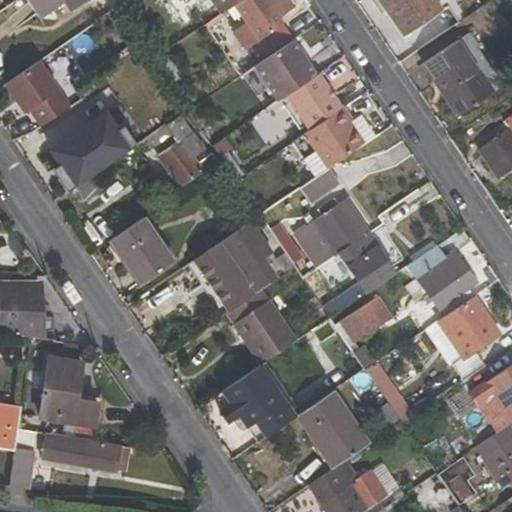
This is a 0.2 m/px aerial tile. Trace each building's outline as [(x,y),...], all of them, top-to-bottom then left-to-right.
[(26,0),(39,18),(63,0),(64,0),(72,12),(89,0),(26,0)] [(110,0),(108,0),(89,14),(95,23),(109,13),(116,8),(110,0)] [(128,0),(110,0),(116,8),(128,0)] [(240,0),(209,0),(219,14),(233,6),(240,0)] [(289,0),(240,0),(233,6),(256,41),(280,25),(276,20),(294,8),(289,0)] [(443,11),(435,0),(377,0),(403,37),(443,11)] [(139,41),(116,8),(109,13),(131,46),(139,41)] [(171,49),(156,28),(139,41),(153,61),(171,49)] [(503,86),(467,34),(422,64),(433,81),(459,117),(503,86)] [(252,67),(277,101),(287,95),(314,76),(290,42),(252,67)] [(71,107),(39,61),(5,84),(26,113),(31,110),(42,126),(71,107)] [(418,67),(429,84),(433,81),(422,64),(418,67)] [(365,76),(362,72),(357,76),(360,80),(365,76)] [(341,109),(317,74),(314,76),(287,95),(310,130),(341,109)] [(110,89),(79,107),(88,122),(119,103),(110,89)] [(351,122),(342,108),(341,109),(310,130),(290,143),(314,179),(362,145),(348,123),(351,122)] [(67,174),(76,188),(95,175),(131,150),(117,131),(105,113),(51,150),(67,174)] [(169,124),(165,127),(171,136),(175,142),(157,155),(179,187),(216,161),(211,154),(196,164),(193,158),(203,150),(180,117),(179,117),(169,124)] [(117,131),(131,150),(137,146),(123,127),(117,131)] [(146,140),(153,149),(171,136),(165,127),(146,140)] [(511,132),(510,129),(479,151),(498,178),(511,168),(511,132)] [(258,192),(268,207),(286,197),(270,173),(265,176),(258,192)] [(76,188),(67,174),(58,179),(68,193),(76,188)] [(104,189),(95,175),(76,188),(85,202),(104,189)] [(220,195),(207,204),(220,223),(233,213),(220,195)] [(326,237),(364,294),(395,274),(345,201),(312,224),(322,239),(326,237)] [(286,225),(274,205),(259,216),(284,252),(292,265),(302,258),(281,228),(286,225)] [(173,262),(143,217),(109,240),(140,284),(173,262)] [(250,222),(219,244),(194,261),(229,310),(254,293),(242,276),(245,273),(254,286),(267,276),(264,270),(267,267),(263,260),(272,254),(250,222)] [(455,252),(445,258),(437,245),(408,265),(438,309),(467,290),(458,278),(468,271),(455,252)] [(283,273),(293,267),(292,265),(284,252),(274,259),(283,273)] [(0,333),(30,339),(42,340),(41,284),(1,284),(1,312),(0,312),(0,333)] [(297,341),(261,289),(254,293),(229,310),(224,313),(260,365),(297,341)] [(391,317),(377,295),(366,303),(379,324),(391,317)] [(476,350),(498,334),(473,296),(436,320),(451,340),(463,359),(456,363),(454,365),(463,380),(485,365),(476,350)] [(379,324),(366,303),(334,325),(348,346),(379,324)] [(348,346),(334,325),(329,318),(320,325),(354,376),(364,370),(348,346)] [(456,363),(463,359),(451,340),(444,346),(456,363)] [(77,400),(82,363),(48,358),(39,418),(94,427),(98,403),(77,400)] [(401,422),(411,416),(374,362),(364,370),(387,402),(401,422)] [(511,422),(511,421),(511,363),(484,383),(511,422)] [(260,365),(248,373),(221,392),(247,428),(248,427),(258,442),(296,416),(260,365)] [(385,433),(397,425),(401,422),(387,402),(371,412),(385,433)] [(303,430),(331,470),(345,460),(369,444),(341,404),(303,430)] [(0,446),(15,449),(18,429),(20,410),(0,406),(0,446)] [(414,443),(410,445),(397,425),(385,433),(419,485),(436,474),(414,443)] [(511,481),(511,434),(506,425),(476,446),(503,487),(509,483),(511,481)] [(41,461),(117,472),(121,445),(45,434),(41,461)] [(13,460),(9,488),(26,490),(29,462),(13,460)] [(349,486),(357,480),(345,460),(331,470),(308,487),(325,511),(362,511),(365,510),(349,486)] [(472,496),(459,475),(449,482),(463,502),(472,496)] [(363,494),(374,511),(379,511),(392,503),(377,482),(363,494)]
